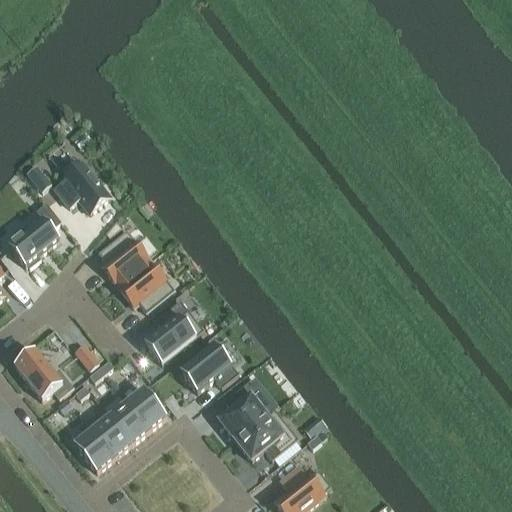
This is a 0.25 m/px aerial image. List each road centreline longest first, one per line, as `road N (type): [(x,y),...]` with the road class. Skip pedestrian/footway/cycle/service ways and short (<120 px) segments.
road 1 (residential): [(78,508),(182,427),(240,501),(227,511)]
road 2 (residential): [(0,348),(67,287),(118,350)]
